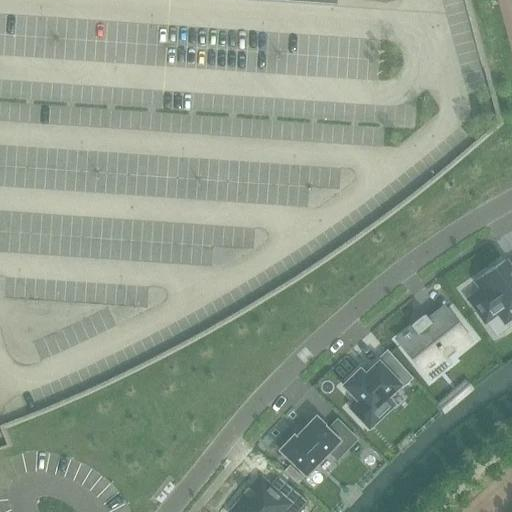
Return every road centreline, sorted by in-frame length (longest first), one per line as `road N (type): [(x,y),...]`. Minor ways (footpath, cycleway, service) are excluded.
road 1 (residential): [(511,202),(401,271),(334,326),(167,511)]
road 2 (residential): [(430,52),(421,29),(0,3)]
